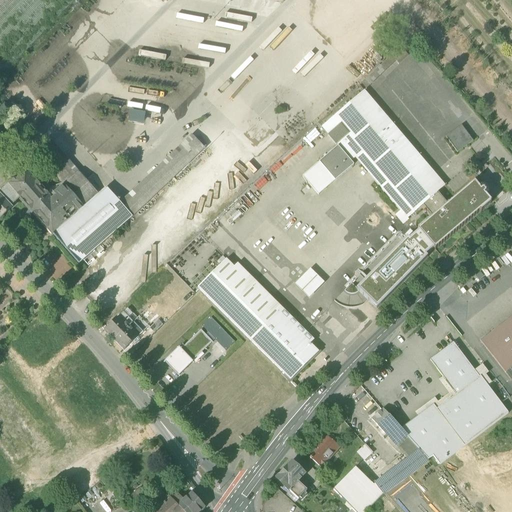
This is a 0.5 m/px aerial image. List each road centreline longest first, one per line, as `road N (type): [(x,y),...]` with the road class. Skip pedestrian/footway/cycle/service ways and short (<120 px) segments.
road 1 (tertiary): [(233,509),(314,402),(380,335),(511,229)]
road 2 (residential): [(0,246),(71,315),(233,509)]
road 3 (unknown): [(299,306),(243,242),(243,227),(275,192),(304,185),(370,201),(376,235),(362,248)]
road 4 (unknown): [(246,149),(71,315)]
road 5 (unknown): [(344,357),(299,306),(362,248),(389,273),(420,247)]
road 6 (unknown): [(246,149),(343,55),(311,23)]
road 7 (unknown): [(216,120),(311,23)]
